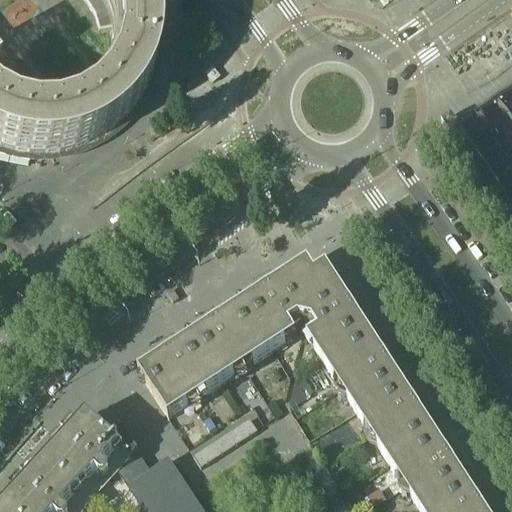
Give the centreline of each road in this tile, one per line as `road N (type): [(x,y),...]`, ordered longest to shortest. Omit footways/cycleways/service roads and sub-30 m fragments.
road 1 (secondary): [(339,155),(511,398)]
road 2 (tertiary): [(279,104),(49,291)]
road 3 (tertiary): [(89,331),(168,263),(321,154)]
road 4 (secondary): [(511,327),(378,126)]
road 5 (residential): [(383,93),(510,0)]
road 6 (tertiary): [(0,429),(89,331)]
